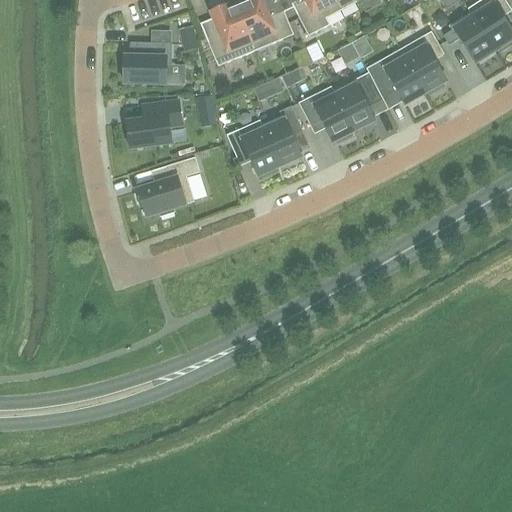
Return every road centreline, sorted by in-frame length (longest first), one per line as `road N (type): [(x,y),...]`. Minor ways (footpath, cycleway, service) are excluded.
road 1 (residential): [(89,7),(86,114),(98,197),(123,277),(292,213),(511,95)]
road 2 (secondary): [(511,189),(222,354),(131,391),(51,410),(0,412)]
